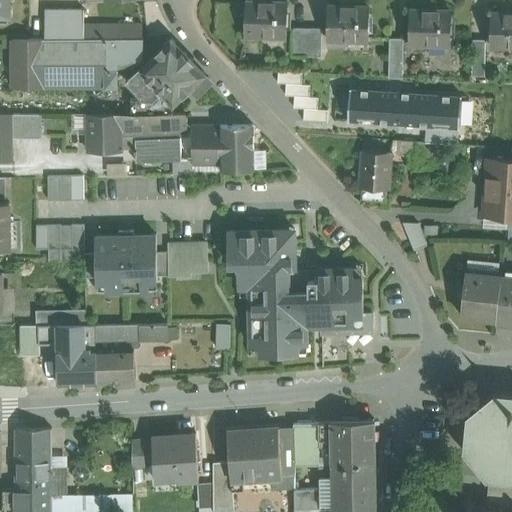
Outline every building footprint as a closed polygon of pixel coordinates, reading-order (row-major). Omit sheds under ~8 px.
[(9,0),(0,0),(0,15),(10,15),(9,0)] [(288,2),(247,1),(246,34),(287,36),(288,2)] [(370,6),(329,5),(328,39),(369,40),(370,6)] [(45,38),(85,38),(84,24),(85,9),(46,9),(45,38)] [(452,10),(411,9),(410,43),(451,44),(452,10)] [(511,12),(492,12),(491,45),(511,45),(511,12)] [(143,38),(144,23),(84,24),(85,38),(143,38)] [(309,27),(293,27),(292,55),(308,55),(309,27)] [(322,28),(309,27),(308,55),(321,56),(322,28)] [(45,38),(13,39),(14,85),(118,84),(118,65),(144,65),(143,38),(85,38),(45,38)] [(200,68),(172,38),(147,62),(169,85),(175,92),(178,89),(197,71),(200,68)] [(405,39),(392,38),(390,77),(403,78),(405,39)] [(485,40),(473,40),(472,75),(485,76),(485,40)] [(169,85),(147,62),(128,80),(145,99),(154,99),(169,85)] [(197,71),(178,89),(190,101),(209,83),(197,71)] [(390,77),(341,74),(341,84),(370,86),(402,88),(403,78),(390,77)] [(334,83),(304,82),(301,122),(331,124),(334,83)] [(341,84),(334,83),(331,124),(367,126),(370,86),(341,84)] [(173,113),(175,92),(169,85),(154,99),(145,99),(132,97),(131,114),(141,115),(173,113)] [(173,113),(141,115),(131,114),(120,113),(121,136),(136,135),(188,133),(187,112),(173,113)] [(13,114),(13,113),(0,113),(0,148),(14,148),(14,138),(13,114)] [(76,135),(89,135),(88,113),(76,114),(76,135)] [(120,113),(88,113),(89,135),(89,151),(121,151),(121,136),(120,113)] [(40,114),(13,114),(14,138),(40,138),(40,114)] [(254,125),(221,125),(193,125),(193,133),(193,159),(193,163),(221,163),(221,170),(255,169),(254,145),(254,125)] [(188,133),(136,135),(137,161),(167,160),(193,159),(193,133),(188,133)] [(417,140),(393,139),(392,150),(393,150),(393,152),(416,153),(417,140)] [(443,142),(417,140),(416,153),(415,164),(441,166),(443,142)] [(254,145),(255,169),(255,171),(269,171),(268,145),(254,145)] [(14,148),(0,148),(0,164),(14,164),(14,148)] [(392,150),(362,148),(359,186),(363,186),(362,198),(385,199),(386,188),(390,188),(393,152),(393,150),(392,150)] [(511,158),(511,159),(488,157),(486,185),(511,187),(511,158)] [(167,173),(194,173),(193,163),(193,159),(167,160),(167,173)] [(121,162),(96,163),(96,175),(122,174),(121,162)] [(222,172),(221,170),(221,163),(193,163),(194,173),(222,172)] [(84,175),(48,176),(49,200),(84,199),(84,175)] [(449,177),(448,199),(462,200),(464,178),(449,177)] [(511,187),(486,185),(484,213),(507,215),(511,215),(511,187)] [(0,201),(0,248),(10,248),(10,246),(3,247),(3,221),(10,221),(10,202),(6,202),(0,201)] [(484,213),(483,226),(506,227),(507,215),(484,213)] [(3,247),(10,246),(15,246),(15,221),(10,221),(3,221),(3,247)] [(419,221),(403,221),(414,249),(427,244),(419,221)] [(85,224),(49,224),(49,248),(85,248),(85,224)] [(307,294),(306,269),(296,269),(295,228),(229,230),(230,262),(240,260),(240,295),(250,295),(307,294)] [(157,233),(134,234),(134,230),(119,230),(119,234),(97,235),(97,253),(97,277),(98,291),(158,290),(158,275),(157,252),(157,233)] [(206,242),(169,243),(170,251),(169,251),(169,275),(190,274),(189,262),(207,261),(206,242)] [(85,248),(49,248),(49,260),(85,260),(85,259),(85,253),(85,248)] [(169,251),(157,252),(158,275),(169,275),(169,251)] [(97,253),(85,253),(85,259),(85,260),(86,277),(97,277),(97,253)] [(466,272),(502,276),(503,263),(467,259),(466,272)] [(306,269),(307,294),(363,293),(363,267),(317,268),(306,269)] [(502,276),(466,272),(461,314),(497,318),(502,276)] [(511,276),(502,276),(497,318),(497,322),(511,323),(511,276)] [(307,294),(250,295),(252,353),(308,352),(307,324),(322,324),(354,323),(354,313),(364,313),(363,293),(307,294)] [(16,295),(2,296),(2,311),(16,312),(16,295)] [(73,324),(73,309),(37,309),(37,324),(39,324),(58,324),(73,324)] [(364,313),(354,313),(354,323),(322,324),(322,333),(324,333),(324,329),(373,328),(373,312),(364,313)] [(140,323),(122,324),(123,341),(134,341),(140,340),(140,323)] [(168,323),(140,323),(140,340),(168,340),(168,327),(168,323)] [(230,324),(217,323),(217,348),(230,348),(230,324)] [(39,343),(39,324),(37,324),(22,324),(22,354),(40,354),(40,343),(39,343)] [(58,343),(58,324),(39,324),(39,343),(40,343),(58,343)] [(96,324),(73,324),(58,324),(58,343),(59,354),(59,383),(98,382),(97,348),(96,341),(96,324)] [(123,341),(122,324),(96,324),(96,341),(123,341)] [(177,340),(177,327),(168,327),(168,340),(177,340)] [(40,354),(59,354),(58,343),(40,343),(40,354)] [(134,346),(97,348),(98,382),(135,381),(134,346)] [(511,511),(511,393),(496,391),(468,414),(464,449),(487,477),(490,477),(487,505),(486,505),(486,504),(483,503),(482,507),(481,507),(480,509),(473,509),(474,504),(471,500),(466,500),(463,503),(463,508),(461,508),(461,511),(511,511)] [(376,420),(331,420),(332,464),(376,463),(376,420)] [(294,423),(294,447),(319,446),(319,422),(294,423)] [(294,423),(279,424),(282,475),(270,476),(271,489),(295,488),(294,464),(294,447),(294,423)] [(279,424),(228,428),(230,461),(232,479),(270,476),(282,475),(279,424)] [(52,427),(16,428),(16,461),(52,460),(52,453),(52,427)] [(196,433),(153,436),(153,439),(155,462),(156,478),(157,478),(157,472),(176,471),(177,479),(199,477),(196,433)] [(153,439),(133,440),(133,466),(150,464),(149,463),(155,462),(153,439)] [(319,464),(319,446),(294,447),(294,464),(319,464)] [(67,453),(52,453),(52,460),(52,495),(67,495),(67,453)] [(52,460),(16,461),(16,488),(15,511),(52,511),(52,495),(52,460)] [(230,461),(214,462),(214,482),(214,506),(214,511),(233,511),(232,479),(230,461)] [(376,463),(332,464),(332,487),(319,488),(295,488),(295,508),(318,508),(333,508),(332,509),(376,508),(376,463)] [(332,487),(332,464),(319,464),(319,488),(332,487)] [(214,482),(198,482),(198,506),(214,506),(214,482)] [(15,511),(16,488),(3,488),(2,511),(15,511)] [(67,495),(52,495),(52,511),(93,511),(129,511),(129,494),(67,495)]
